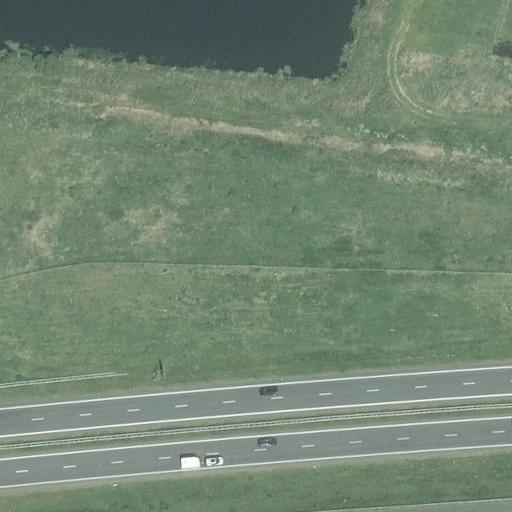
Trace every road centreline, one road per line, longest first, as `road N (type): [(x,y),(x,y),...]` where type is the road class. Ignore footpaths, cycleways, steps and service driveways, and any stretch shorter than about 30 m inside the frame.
road 1 (trunk): [(0,474),(511,433)]
road 2 (trunk): [(511,382),(0,423)]
